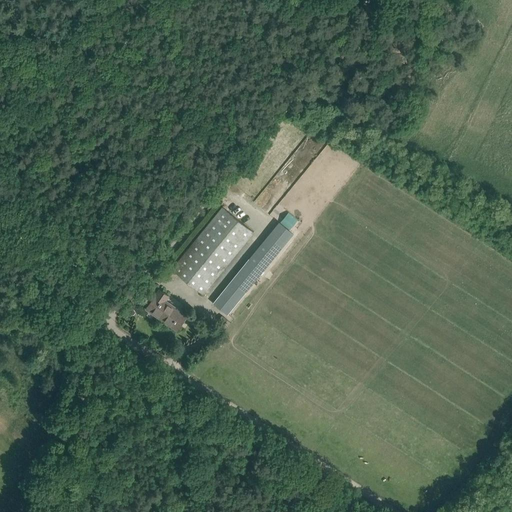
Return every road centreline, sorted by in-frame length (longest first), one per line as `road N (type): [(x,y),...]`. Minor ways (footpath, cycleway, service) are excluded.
road 1 (track): [(139,263),(266,133),(354,72),(370,39),(374,0)]
road 2 (track): [(78,291),(117,168),(114,150),(82,114),(180,0)]
road 3 (track): [(142,350),(393,511)]
road 4 (track): [(96,311),(49,511)]
road 5 (unclassified): [(0,206),(96,311)]
